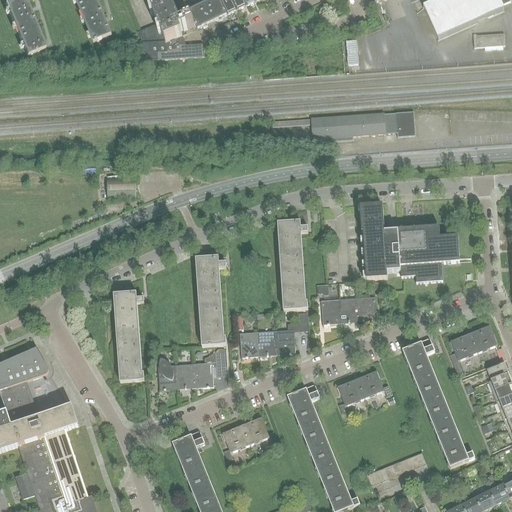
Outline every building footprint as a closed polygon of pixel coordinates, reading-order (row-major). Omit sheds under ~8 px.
[(45,49),(29,10),(24,0),(15,0),(5,5),(27,57),(45,49)] [(112,36),(96,0),(74,0),(93,44),(112,36)] [(181,34),(196,27),(192,21),(189,13),(182,16),(180,10),(177,4),(175,0),(146,0),(158,25),(138,34),(142,43),(143,62),(204,58),(203,46),(186,47),(181,34)] [(180,10),(190,6),(187,0),(186,0),(177,4),(180,10)] [(199,7),(192,11),(189,13),(192,21),(196,27),(197,31),(208,26),(226,17),(218,0),(214,0),(206,4),(199,7)] [(218,0),(226,17),(236,12),(230,0),(218,0)] [(230,0),(236,12),(246,8),(242,0),(230,0)] [(189,13),(192,11),(190,6),(180,10),(182,16),(189,13)] [(510,49),(509,34),(476,36),(476,50),(510,49)] [(354,65),(365,65),(364,41),(353,41),(354,65)] [(313,141),(353,138),(371,137),(371,138),(375,138),(375,137),(397,135),(398,139),(415,138),(414,114),(311,121),(313,141)] [(272,124),(273,129),(312,127),(311,121),(272,124)] [(137,178),(107,179),(108,201),(138,200),(137,178)] [(460,238),(454,238),(454,239),(442,240),(441,228),(435,229),(436,229),(430,230),(430,227),(424,228),(425,230),(404,231),(399,231),(399,233),(386,234),(384,208),(377,209),(377,207),(362,208),(363,216),(362,216),(363,234),(364,234),(368,282),(388,281),(388,275),(402,274),(403,279),(418,277),(418,285),(445,283),(443,266),(462,264),(460,238)] [(306,304),(301,236),(308,235),(308,229),(301,230),(300,224),(278,226),(284,313),(308,312),(308,304),(306,304)] [(225,340),(220,271),(226,271),(226,265),(219,266),(218,260),(196,261),(203,349),(227,347),(227,340),(225,340)] [(329,297),(329,288),(319,288),(319,295),(324,295),(324,297),(329,297)] [(144,306),(144,300),(137,301),(136,295),(114,297),(121,385),(144,383),(144,375),(142,375),(137,306),(144,306)] [(358,308),(359,324),(377,323),(376,299),(356,300),(357,308),(358,308)] [(356,300),(342,301),(342,309),(340,309),(342,325),(359,324),(358,308),(357,308),(356,300)] [(324,326),(342,325),(340,309),(342,309),(342,301),(322,302),(324,326)] [(255,321),(250,316),(247,321),(252,325),(255,321)] [(300,316),(301,336),(311,335),(310,316),(300,316)] [(497,347),(493,336),(491,337),(487,329),(480,332),(487,351),(497,347)] [(277,341),(278,357),(296,355),(295,331),(275,333),(275,341),(277,341)] [(487,351),(480,332),(473,335),(472,333),(469,334),(478,355),(487,351)] [(275,333),(259,334),(260,342),(259,342),(260,358),(278,357),(277,341),(275,341),(275,333)] [(242,359),(260,358),(259,342),(260,342),(259,334),(240,335),(242,359)] [(478,355),(469,334),(467,335),(468,337),(460,340),(468,359),(478,355)] [(468,359),(460,340),(453,343),(456,351),(454,352),(455,355),(450,357),(457,375),(463,373),(459,363),(468,359)] [(430,342),(422,346),(424,350),(433,347),(431,342),(430,342)] [(435,353),(434,348),(433,347),(424,350),(422,346),(422,345),(403,353),(450,470),(475,460),(473,453),(466,456),(427,357),(435,353)] [(0,454),(19,449),(28,475),(15,479),(23,502),(29,500),(35,498),(39,511),(96,511),(92,499),(89,500),(66,433),(79,428),(72,408),(39,419),(27,384),(45,378),(46,378),(46,377),(47,377),(47,376),(48,375),(48,374),(49,373),(49,372),(49,371),(48,370),(48,369),(37,350),(0,366),(0,454)] [(205,359),(205,360),(205,361),(206,361),(208,366),(212,365),(212,369),(228,368),(227,351),(225,351),(223,350),(222,350),(220,350),(219,350),(218,350),(217,351),(216,353),(215,354),(214,354),(212,356),(210,358),(207,359),(206,359),(205,359)] [(160,369),(158,369),(160,393),(178,392),(177,376),(178,376),(177,367),(171,368),(169,365),(167,364),(165,363),(163,362),(161,361),(160,363),(160,364),(159,366),(160,369)] [(208,366),(193,366),(193,375),(195,375),(196,390),(214,389),(212,369),(212,365),(208,366)] [(487,372),(491,383),(509,375),(505,365),(487,372)] [(178,376),(177,376),(178,392),(196,390),(195,375),(193,375),(193,366),(177,367),(178,376)] [(364,378),(372,397),(383,393),(386,399),(392,396),(388,387),(381,390),(378,383),(376,384),(372,375),(364,378)] [(491,383),(495,393),(511,385),(511,383),(509,375),(491,383)] [(365,400),(372,397),(364,378),(359,380),(359,378),(356,379),(365,400)] [(357,403),(365,400),(356,379),(354,380),(354,382),(349,384),(357,403)] [(345,408),(357,403),(349,384),(342,387),(345,396),(343,397),(346,404),(338,407),(342,416),(348,414),(345,408)] [(511,385),(495,393),(499,402),(499,403),(511,397),(511,385)] [(315,389),(307,392),(309,397),(318,394),(316,388),(315,389)] [(309,397),(307,392),(288,400),(332,511),(345,511),(360,506),(357,500),(351,502),(312,404),(321,400),(318,394),(309,397)] [(511,397),(499,403),(499,402),(496,403),(500,414),(511,409),(511,397)] [(511,409),(500,414),(504,424),(511,420),(511,409)] [(251,425),(259,444),(269,440),(272,445),(277,443),(273,434),(268,436),(265,429),(263,429),(260,421),(251,425)] [(250,448),(259,444),(251,425),(245,427),(244,425),(241,426),(250,448)] [(242,451),(250,448),(241,426),(239,427),(240,429),(234,432),(242,451)] [(231,456),(242,451),(234,432),(225,435),(228,444),(226,444),(229,452),(224,454),(228,463),(233,461),(231,456)] [(200,435),(192,439),(194,444),(203,440),(201,435),(200,435)] [(194,444),(192,439),(173,446),(199,511),(221,511),(197,451),(206,447),(203,440),(194,444)] [(416,457),(420,468),(427,466),(422,454),(416,457)] [(415,470),(420,468),(416,457),(410,459),(415,470)] [(415,470),(410,459),(405,461),(410,473),(415,470)] [(404,475),(410,473),(405,461),(400,464),(404,475)] [(404,475),(400,464),(394,466),(399,477),(404,475)] [(393,479),(399,477),(394,466),(389,468),(393,479)] [(393,479),(389,468),(383,470),(388,481),(393,479)] [(382,484),(388,481),(383,470),(378,472),(382,484)] [(382,484),(378,472),(372,475),(377,486),(382,484)] [(371,488),(377,486),(372,475),(366,477),(371,488)] [(511,480),(502,485),(510,500),(511,498),(511,480)] [(502,485),(489,492),(496,507),(510,500),(502,485)] [(485,511),(496,507),(489,492),(475,499),(481,511),(485,511)] [(399,504),(405,501),(406,498),(403,493),(395,497),(399,504)] [(481,511),(475,499),(461,506),(464,511),(481,511)] [(301,504),(304,511),(311,511),(307,501),(301,504)]
